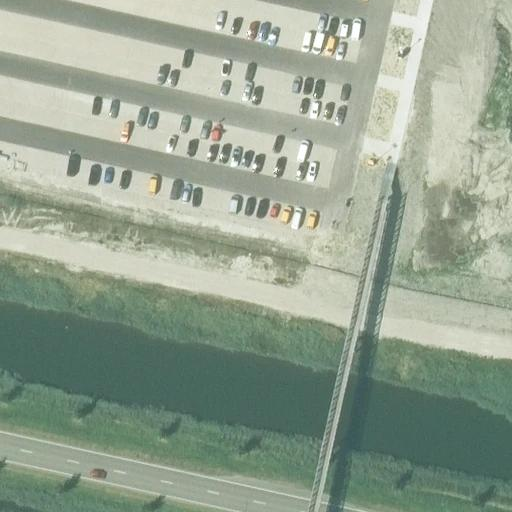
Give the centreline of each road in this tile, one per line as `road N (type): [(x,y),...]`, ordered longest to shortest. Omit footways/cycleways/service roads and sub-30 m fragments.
road 1 (unclassified): [(0,240),(511,351)]
road 2 (primary): [(293,511),(0,446)]
